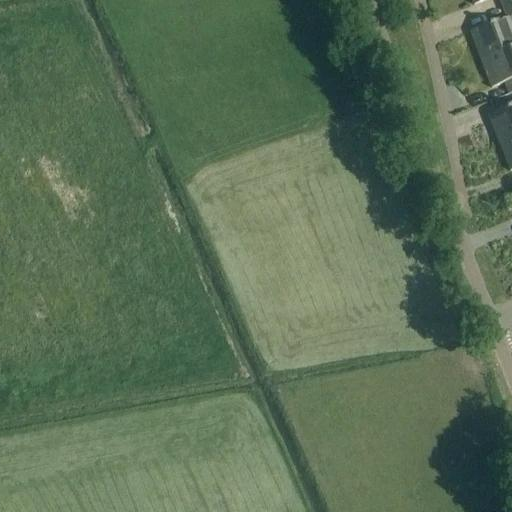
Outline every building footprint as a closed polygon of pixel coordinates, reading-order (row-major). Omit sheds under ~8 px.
[(511,0),(471,0),(474,6),(490,0),(499,0),(503,8),(511,4),(511,0)] [(511,4),(503,8),(507,19),(470,33),(481,61),(511,49),(511,4)] [(511,49),(481,61),(491,89),(506,84),(510,95),(511,94),(511,49)] [(511,107),(488,116),(499,144),(511,139),(511,107)] [(511,139),(499,144),(509,173),(511,171),(511,139)]
